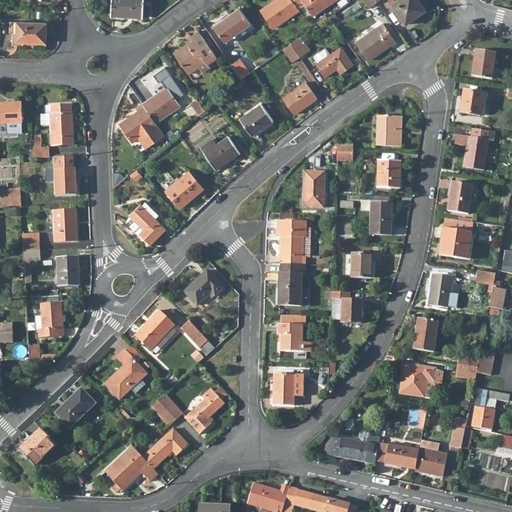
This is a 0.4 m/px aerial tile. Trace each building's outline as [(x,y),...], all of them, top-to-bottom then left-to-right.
[(113,0),(112,17),(144,19),(145,0),(113,0)] [(278,0),(259,14),(272,32),(298,13),(298,12),(304,7),(299,0),(278,0)] [(299,0),(304,7),(312,18),(337,0),(299,0)] [(373,0),(361,0),(368,10),(376,4),(373,0)] [(416,0),(399,0),(391,6),(405,26),(426,12),(416,0)] [(240,11),(213,29),(224,45),(250,27),(240,11)] [(14,22),(13,45),(46,47),(48,24),(14,22)] [(383,26),(357,44),(369,62),(396,44),(383,26)] [(192,44),(174,57),(188,77),(205,65),(207,68),(216,62),(198,36),(190,41),(192,44)] [(302,38),(291,46),(300,59),(311,51),(302,38)] [(291,46),(284,51),(293,64),(300,59),(291,46)] [(341,49),(316,67),(324,80),(337,72),(340,76),(354,67),(341,49)] [(476,50),(472,76),(492,79),(496,53),(476,50)] [(240,63),(231,69),(241,83),(249,77),(240,63)] [(307,84),(284,100),(294,115),(317,100),(307,84)] [(168,90),(144,108),(157,126),(181,109),(168,90)] [(464,90),(460,113),(480,116),(483,93),(464,90)] [(197,101),(190,105),(199,118),(205,113),(197,101)] [(21,102),(0,103),(0,124),(11,124),(22,123),(21,102)] [(46,105),(46,111),(52,111),(52,114),(46,114),(42,114),(42,125),(51,125),(52,145),(74,144),(73,113),(72,113),(71,104),(46,105)] [(262,105),(241,120),(253,137),(274,123),(262,105)] [(157,126),(144,108),(138,112),(140,115),(122,127),(134,145),(140,141),(146,150),(165,138),(157,126)] [(377,119),(375,148),(400,149),(401,137),(397,136),(397,133),(401,133),(401,120),(377,119)] [(22,123),(11,124),(11,131),(22,131),(22,123)] [(457,135),(456,145),(467,147),(464,168),(484,171),(489,140),(457,135)] [(214,141),(202,149),(217,171),(241,154),(229,137),(217,146),(214,141)] [(336,146),(336,154),(352,155),(352,147),(336,146)] [(51,148),(34,149),(34,158),(51,157),(51,148)] [(74,156),(55,157),(57,196),(77,195),(76,169),(75,168),(74,156)] [(377,164),(376,190),(399,191),(400,164),(377,164)] [(190,172),(167,191),(182,209),(205,190),(190,172)] [(305,175),(303,209),(322,209),(323,175),(305,175)] [(453,181),(449,211),(469,215),(473,185),(453,181)] [(21,197),(5,197),(5,206),(22,206),(22,204),(21,197)] [(151,245),(166,229),(142,205),(130,216),(131,217),(126,221),(138,234),(139,233),(151,245)] [(370,205),(369,236),(390,237),(391,206),(370,205)] [(77,210),(55,211),(56,242),(78,241),(77,210)] [(454,220),(453,230),(468,232),(470,223),(454,220)] [(282,259),(282,266),(307,267),(307,260),(310,260),(311,231),(306,231),(307,224),(279,223),(278,239),(281,239),(280,259),(282,259)] [(468,232),(453,230),(443,228),(440,255),(468,260),(472,233),(468,232)] [(40,243),(23,244),(24,253),(41,252),(40,243)] [(41,252),(24,253),(24,260),(25,277),(31,276),(31,262),(41,262),(41,252)] [(350,255),(349,279),(370,280),(371,256),(350,255)] [(78,257),(57,258),(58,288),(79,288),(78,257)] [(307,267),(282,266),(282,275),(280,275),(279,307),(301,308),(303,275),(306,275),(307,267)] [(209,272),(187,293),(200,307),(210,298),(213,301),(217,298),(226,290),(209,272)] [(478,272),(476,284),(493,286),(496,274),(478,272)] [(433,275),(428,306),(455,310),(457,297),(449,295),(452,278),(433,275)] [(493,287),(489,307),(502,310),(506,290),(493,287)] [(331,294),(331,301),(342,302),(341,327),(361,327),(362,303),(349,302),(349,295),(331,294)] [(42,332),(37,332),(37,340),(60,338),(60,331),(62,331),(61,304),(41,305),(42,332)] [(160,311),(137,336),(152,351),(176,327),(160,311)] [(293,318),(293,327),(304,327),(306,327),(307,318),(293,318)] [(419,319),(414,350),(434,353),(440,322),(419,319)] [(208,341),(189,320),(181,328),(200,348),(208,341)] [(0,344),(15,344),(14,325),(0,325),(0,344)] [(304,327),(293,327),(278,326),(278,338),(281,338),(281,343),(280,343),(280,354),(311,355),(311,345),(303,345),(304,327)] [(38,345),(28,346),(29,363),(39,363),(38,345)] [(478,368),(477,372),(493,376),(497,353),(481,350),(480,357),(478,368)] [(125,367),(106,385),(120,401),(147,375),(126,351),(117,358),(125,367)] [(463,354),(461,365),(478,368),(480,357),(463,354)] [(406,364),(401,394),(425,398),(428,380),(435,382),(437,369),(406,364)] [(461,365),(459,376),(476,379),(477,372),(478,368),(461,365)] [(274,377),(273,408),(294,410),(295,378),(274,377)] [(206,400),(186,418),(201,434),(213,423),(209,419),(225,404),(222,400),(216,392),(213,388),(204,397),(206,400)] [(216,392),(222,400),(228,395),(221,388),(216,392)] [(474,388),(473,395),(478,396),(473,426),(493,430),(496,410),(487,408),(490,391),(474,388)] [(82,391),(57,413),(70,428),(95,405),(82,391)] [(490,391),(487,408),(496,410),(498,399),(493,398),(495,392),(490,391)] [(511,394),(495,392),(493,398),(498,399),(511,402),(511,394)] [(166,395),(159,401),(171,414),(178,407),(166,395)] [(159,401),(153,407),(164,420),(171,414),(159,401)] [(178,407),(171,414),(176,420),(183,413),(178,407)] [(171,414),(164,420),(170,426),(176,420),(171,414)] [(453,447),(463,449),(467,430),(456,428),(453,447)] [(42,429),(20,450),(35,465),(57,445),(42,429)] [(175,429),(144,457),(154,470),(174,451),(178,455),(189,445),(175,429)] [(337,458),(375,465),(381,438),(365,435),(362,442),(341,438),(337,458)] [(511,439),(501,437),(498,447),(511,449),(511,439)] [(416,471),(415,472),(443,478),(447,456),(438,454),(440,445),(422,441),(419,452),(416,471)] [(386,464),(416,471),(419,452),(390,446),(386,464)] [(144,457),(134,447),(107,472),(124,490),(144,473),(152,481),(159,474),(154,470),(144,457)] [(247,503),(274,511),(276,511),(282,511),(288,494),(280,491),(253,483),(247,503)] [(282,486),(280,491),(288,494),(289,488),(282,486)] [(282,511),(288,511),(287,511),(293,489),(289,488),(288,494),(282,511)] [(293,489),(287,511),(288,511),(292,511),(295,506),(318,511),(326,511),(327,511),(328,511),(352,511),(354,506),(317,496),(316,495),(298,491),(298,490),(293,489)]
